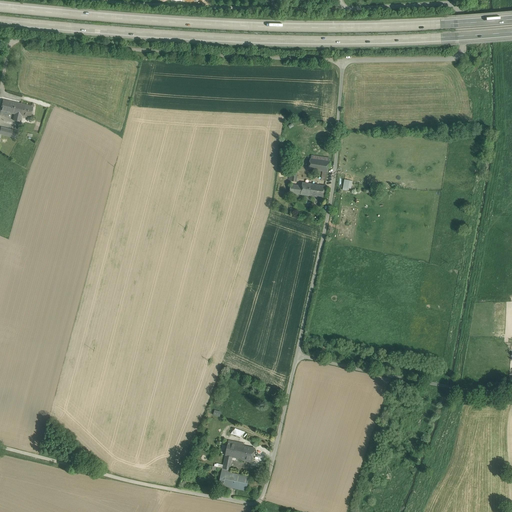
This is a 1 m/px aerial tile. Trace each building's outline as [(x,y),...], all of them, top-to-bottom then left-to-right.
[(23,105),(3,101),(0,116),(8,118),(9,112),(15,114),(14,121),(18,122),(20,115),(21,115),(23,105)] [(33,107),(23,105),(21,115),(31,117),(33,107)] [(19,132),(1,128),(0,132),(0,133),(17,138),(19,132)] [(329,162),(319,160),(320,157),(311,156),(311,159),(310,159),(309,169),(323,171),(327,172),(329,162)] [(289,180),(296,182),(298,172),(295,171),(290,170),(289,180)] [(349,188),(350,183),(352,183),(352,180),(344,179),(343,187),(349,188)] [(302,186),(291,184),(290,193),(309,196),(311,184),(302,183),(302,186)] [(325,186),(311,184),(309,196),(323,198),(325,186)] [(230,434),(240,437),(245,433),(232,428),(230,434)] [(244,443),(229,440),(225,455),(231,457),(252,461),(255,448),(244,446),(244,443)] [(231,457),(225,455),(223,468),(230,470),(232,460),(230,460),(231,457)] [(229,473),(222,471),(219,485),(246,490),(249,477),(229,473)]
